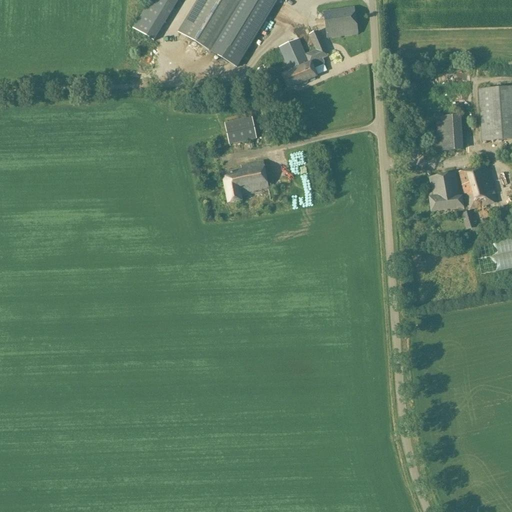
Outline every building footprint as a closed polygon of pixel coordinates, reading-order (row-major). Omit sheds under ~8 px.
[(153,43),(179,0),(150,0),(132,30),(153,43)] [(197,0),(177,33),(211,54),(237,70),(279,0),(197,0)] [(354,7),(323,12),(327,39),(358,35),(354,7)] [(317,77),(315,71),(319,70),(320,73),(327,70),(323,59),(329,57),(318,31),(309,35),(315,51),(305,55),(298,39),(279,49),(288,72),(282,75),(287,89),(317,77)] [(511,87),(478,89),(482,142),(511,140),(511,87)] [(461,116),(435,118),(436,137),(429,137),(430,153),(463,151),(461,116)] [(252,118),(225,124),(229,146),(257,140),(252,118)] [(241,166),(241,170),(221,174),(226,205),(241,203),(242,209),(271,202),(264,161),(241,166)] [(467,207),(469,212),(497,203),(487,165),(458,173),(467,207)] [(462,196),(460,196),(455,173),(429,179),(432,193),(428,194),(429,199),(431,213),(463,209),(462,196)] [(475,228),(471,212),(462,214),(466,231),(475,228)] [(511,268),(511,238),(486,244),(487,252),(478,254),(482,274),(511,268)]
